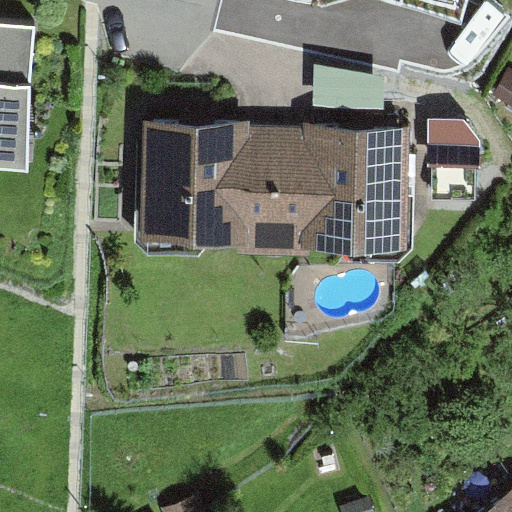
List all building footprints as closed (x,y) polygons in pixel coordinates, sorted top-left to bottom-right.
[(53,20),(0,17),(0,144),(47,146),(53,20)] [(436,147),(486,149),(487,107),(437,106),(436,147)] [(431,236),(432,123),(173,121),(172,232),(276,233),(276,207),(322,208),(321,235),(431,236)] [(511,511),(511,491),(486,511),(511,511)] [(205,511),(197,493),(160,511),(205,511)] [(375,511),(370,497),(342,508),(343,511),(375,511)]
